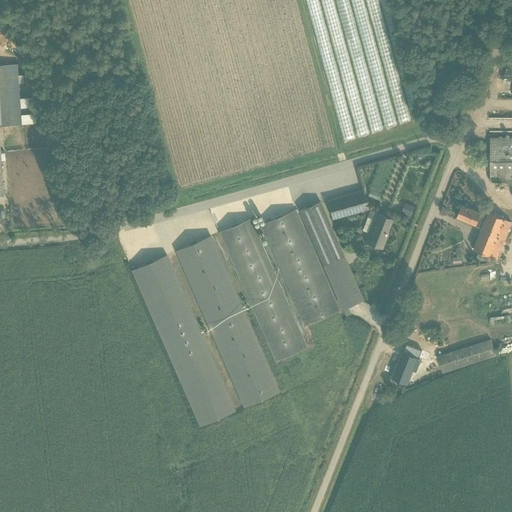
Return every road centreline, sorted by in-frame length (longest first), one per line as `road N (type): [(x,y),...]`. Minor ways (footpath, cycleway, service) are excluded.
road 1 (unclassified): [(467,120),(103,232),(0,239)]
road 2 (unclassified): [(467,120),(315,511)]
road 3 (unclassified): [(510,0),(467,120)]
